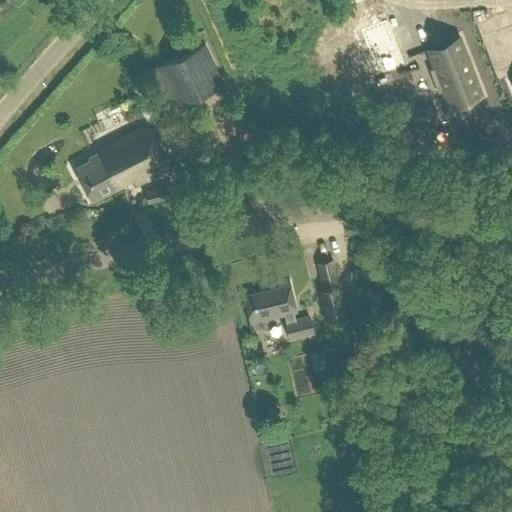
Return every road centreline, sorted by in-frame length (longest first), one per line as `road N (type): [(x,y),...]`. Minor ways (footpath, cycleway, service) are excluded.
road 1 (unclassified): [(511,221),(416,213),(280,218),(0,286)]
road 2 (residential): [(0,113),(99,0)]
